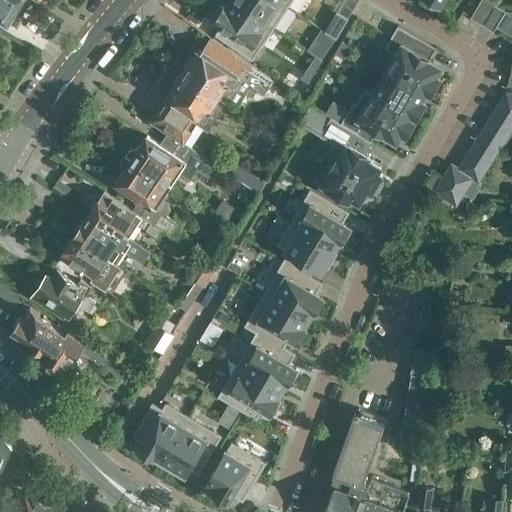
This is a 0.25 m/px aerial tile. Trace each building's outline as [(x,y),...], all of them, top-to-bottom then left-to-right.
[(0,0),(0,18),(6,22),(12,14),(13,15),(18,14),(26,2),(24,0),(0,0)] [(229,0),(228,2),(271,31),(290,3),(286,0),(229,0)] [(482,24),(494,4),(487,0),(480,0),(471,17),(482,24)] [(271,31),(228,2),(226,5),(225,5),(224,6),(221,4),(213,16),(216,18),(215,20),(222,24),(215,34),(252,59),(271,31)] [(494,4),(482,24),(493,30),(505,11),(494,4)] [(336,38),(348,18),(337,11),(325,31),(336,38)] [(396,52),(388,66),(432,92),(441,77),(437,74),(442,66),(429,58),(436,47),(398,25),(391,36),(385,46),(396,52)] [(336,38),(321,29),(307,49),(322,59),(336,38)] [(197,48),(182,71),(227,101),(227,100),(237,107),(246,93),(252,97),(257,89),(264,93),(274,78),(210,36),(201,51),(197,48)] [(350,46),(342,41),(335,52),(343,57),(350,46)] [(322,60),(315,56),(301,77),(312,85),(322,70),(317,67),(322,60)] [(388,66),(372,91),(416,118),(426,101),(422,99),(426,92),(430,94),(432,92),(388,66)] [(182,71),(163,100),(149,120),(167,132),(184,143),(193,129),(192,128),(196,122),(207,130),(227,101),(182,71)] [(341,123),(370,140),(377,130),(397,142),(402,133),(406,136),(416,118),(372,91),(366,87),(356,103),(354,101),(341,123)] [(511,93),(506,92),(500,102),(511,107),(511,93)] [(511,107),(500,102),(493,113),(511,123),(511,107)] [(342,148),(321,183),(350,200),(351,197),(360,203),(368,189),(372,192),(383,174),(379,171),(382,166),(369,158),(370,156),(363,152),(370,140),(341,123),(311,105),(303,119),(323,131),(321,135),(342,148)] [(511,129),(511,123),(493,113),(485,126),(506,139),(511,129)] [(506,139),(485,126),(477,139),(498,152),(506,139)] [(129,147),(124,154),(171,185),(179,172),(190,179),(198,169),(208,176),(216,164),(202,155),(195,150),(184,143),(167,132),(162,140),(165,142),(162,146),(146,135),(140,143),(137,146),(129,147)] [(498,152),(477,139),(471,148),(492,162),(498,152)] [(492,162),(471,148),(465,158),(486,171),(492,162)] [(171,185),(124,154),(120,160),(120,167),(122,169),(120,172),(121,173),(116,181),(140,197),(132,209),(162,230),(163,228),(171,233),(179,221),(168,213),(171,208),(170,200),(163,195),(171,185)] [(465,158),(459,168),(459,169),(473,177),(473,179),(479,182),(486,171),(465,158)] [(443,176),(466,190),(473,179),(473,177),(459,169),(459,168),(451,163),(443,176)] [(266,181),(256,175),(249,185),(259,191),(266,181)] [(466,190),(443,176),(435,190),(457,204),(464,193),(466,190)] [(466,190),(464,193),(473,199),(482,185),(479,182),(473,179),(466,190)] [(311,188),(291,220),(336,247),(340,240),(341,241),(342,239),(345,241),(352,229),(349,227),(350,225),(343,221),(349,211),(311,188)] [(103,190),(89,211),(128,236),(137,222),(147,228),(146,228),(158,236),(162,230),(132,209),(103,190)] [(89,211),(73,236),(111,261),(112,260),(117,263),(126,251),(142,262),(150,251),(128,236),(89,211)] [(291,220),(277,244),(289,251),(288,253),(283,260),(311,276),(311,275),(316,267),(322,271),(325,266),(328,269),(337,253),(334,251),(336,247),(291,220)] [(221,222),(204,249),(215,257),(233,230),(221,222)] [(111,261),(73,236),(60,255),(96,278),(94,282),(118,299),(123,292),(111,283),(105,275),(103,274),(111,261)] [(200,255),(187,276),(203,285),(215,264),(200,255)] [(283,260),(264,292),(310,319),(323,296),(316,292),(323,282),(311,275),(311,276),(283,260)] [(47,272),(36,289),(31,296),(62,317),(64,315),(70,319),(79,305),(88,312),(89,311),(92,313),(96,307),(93,305),(95,302),(85,295),(90,286),(79,279),(76,283),(57,270),(53,276),(47,272)] [(264,292),(245,325),(256,331),(257,331),(284,347),(284,346),(289,337),(296,341),(310,319),(264,292)] [(169,300),(156,322),(162,325),(174,332),(187,310),(169,300)] [(21,315),(12,329),(46,352),(40,360),(64,376),(71,376),(80,362),(79,356),(62,345),(65,340),(121,377),(128,367),(108,353),(107,354),(68,329),(66,332),(29,307),(23,317),(21,315)] [(162,325),(155,337),(167,344),(174,332),(162,325)] [(256,331),(237,363),(282,390),(287,382),(287,383),(288,381),(292,383),(299,370),(296,368),(297,367),(290,363),(296,353),(284,346),(284,347),(257,331),(256,331)] [(412,373),(407,402),(405,418),(403,418),(400,444),(411,446),(411,449),(425,451),(435,376),(437,377),(441,350),(415,347),(411,373),(412,373)] [(237,363),(218,395),(257,418),(257,419),(263,408),(270,412),(270,411),(274,413),(281,401),(278,399),(279,397),(278,397),(282,390),(237,363)] [(152,401),(133,434),(143,440),(139,447),(154,456),(154,455),(162,460),(189,415),(166,402),(163,408),(152,401)] [(330,486),(332,487),(323,511),(358,511),(364,495),(369,483),(364,482),(385,422),(355,412),(333,473),(335,473),(330,486)] [(189,415),(162,460),(185,473),(188,467),(199,473),(222,435),(189,415)] [(0,466),(10,446),(0,430),(0,466)] [(232,441),(205,486),(214,491),(213,491),(228,500),(232,494),(243,500),(256,478),(266,461),(255,455),(256,455),(232,441)] [(364,495),(358,511),(400,511),(402,509),(403,509),(410,492),(409,490),(373,477),(371,478),(369,483),(364,495)] [(421,483),(417,507),(431,509),(434,485),(421,483)] [(59,511),(62,507),(27,491),(17,511),(59,511)] [(499,511),(501,497),(489,495),(488,509),(485,509),(483,511),(480,511),(499,511)]
